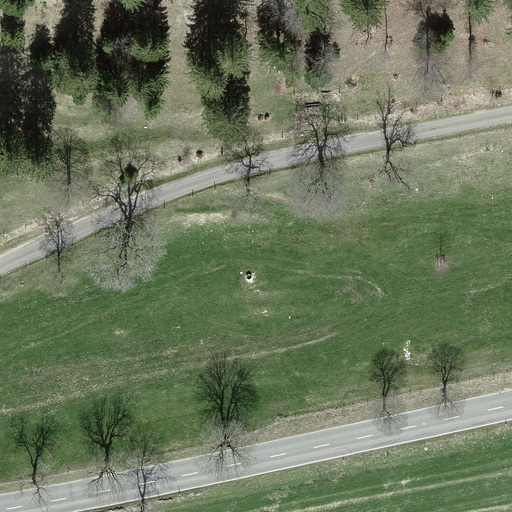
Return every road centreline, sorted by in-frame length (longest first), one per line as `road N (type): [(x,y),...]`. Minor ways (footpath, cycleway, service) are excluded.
road 1 (unclassified): [(0,266),(223,173),(511,114)]
road 2 (primary): [(511,400),(0,506)]
